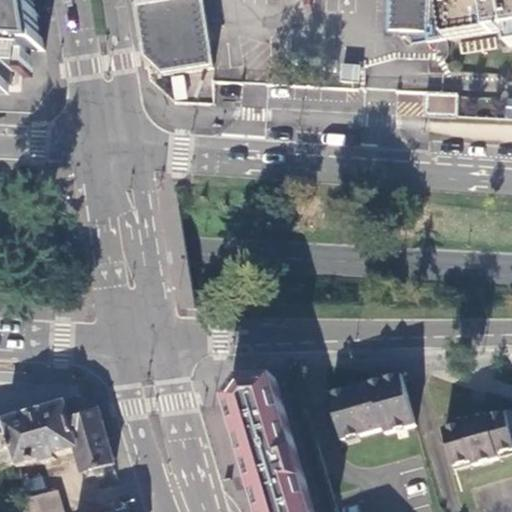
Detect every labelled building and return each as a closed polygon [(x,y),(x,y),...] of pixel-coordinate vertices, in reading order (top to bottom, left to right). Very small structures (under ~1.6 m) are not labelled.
[(36,0),(0,0),(0,87),(12,88),(14,56),(14,51),(45,53),(36,0)] [(134,0),(143,58),(162,74),(210,66),(200,0),(134,0)] [(477,35),(471,0),(394,0),(396,32),(417,31),(417,29),(432,29),(432,41),(477,35)] [(511,0),(471,0),(477,35),(511,31),(511,33),(511,0)] [(461,41),(463,53),(502,47),(500,35),(461,41)] [(426,118),(459,119),(460,95),(427,93),(426,118)] [(417,426),(402,375),(376,383),(373,384),(330,396),(344,442),(385,430),(387,435),(417,426)] [(251,484),(259,511),(315,511),(281,395),(277,380),(241,382),(227,402),(251,484)] [(39,415),(5,425),(16,464),(18,468),(42,461),(42,464),(56,460),(55,457),(77,451),(84,474),(115,466),(106,433),(103,425),(100,412),(81,402),(39,415)] [(511,421),(509,412),(487,418),(486,415),(462,421),(463,427),(452,429),(445,431),(456,468),(474,463),(474,466),(500,459),(499,456),(511,452),(511,429),(510,422),(511,421)] [(0,468),(16,464),(5,425),(0,426),(0,468)] [(40,477),(22,482),(31,511),(64,511),(58,489),(45,492),(40,477)]
